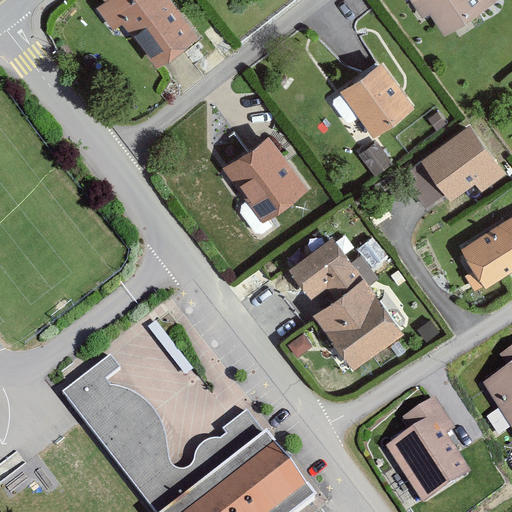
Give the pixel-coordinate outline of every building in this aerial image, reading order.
[(185,24),(167,0),(112,0),(150,50),(185,24)] [(419,0),(432,22),(472,0),(419,0)] [(511,53),(493,65),(506,86),(511,82),(511,53)] [(380,63),(344,89),(374,131),(410,104),(380,63)] [(292,178),(257,125),(219,150),(254,203),(292,178)] [(502,170),(469,125),(426,157),(452,193),(476,176),(482,185),(502,170)] [(376,169),(392,157),(377,137),(361,149),(376,169)] [(465,247),(487,281),(511,265),(511,220),(511,218),(465,247)] [(360,246),(376,262),(387,250),(371,235),(360,246)] [(400,329),(333,237),(293,266),(312,291),(327,280),(339,297),(318,312),(354,362),(400,329)] [(149,511),(269,511),(302,490),(173,303),(59,381),(149,511)] [(511,351),(511,352),(477,374),(507,425),(511,421),(511,330),(502,336),(511,351)] [(415,416),(379,437),(410,489),(453,463),(427,421),(435,416),(420,391),(405,400),(415,416)]
